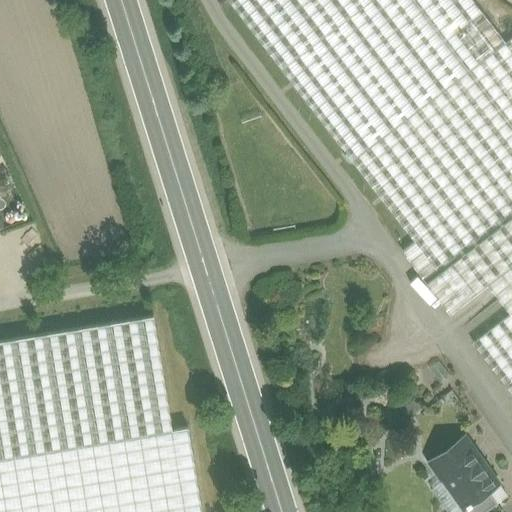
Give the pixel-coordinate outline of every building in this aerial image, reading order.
[(455,32),(482,11),(472,0),(232,0),(230,2),(352,159),(479,62),(455,32)] [(511,36),(505,42),(482,11),(455,32),(479,62),(352,159),(415,241),(402,251),(450,313),(488,284),(510,313),(473,342),(511,392),(511,36)] [(441,383),(453,375),(438,355),(427,363),(441,383)] [(419,407),(408,392),(383,409),(394,424),(419,407)] [(495,483),(462,437),(428,461),(441,478),(446,475),(464,502),(466,504),(487,489),(495,483)] [(487,489),(466,504),(464,502),(460,505),(464,511),(479,511),(495,501),(487,489)]
